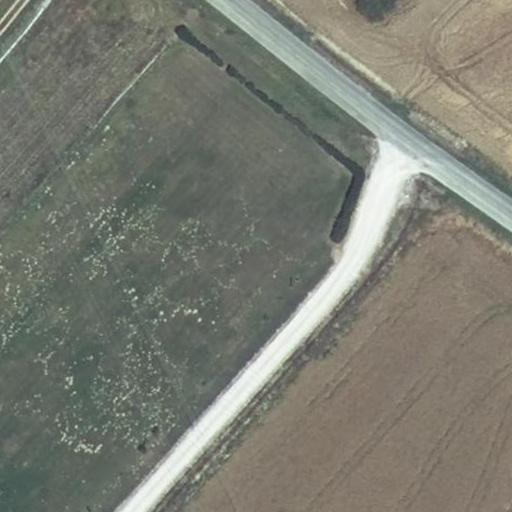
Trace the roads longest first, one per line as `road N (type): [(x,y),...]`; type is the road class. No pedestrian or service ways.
road 1 (unknown): [(134,511),(336,282),(422,138)]
road 2 (tertiary): [(231,0),(511,203)]
